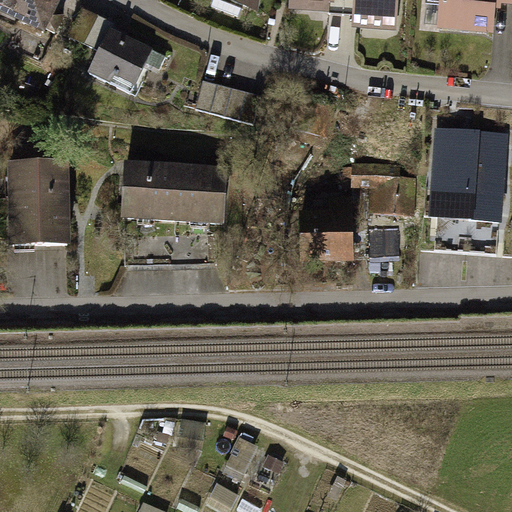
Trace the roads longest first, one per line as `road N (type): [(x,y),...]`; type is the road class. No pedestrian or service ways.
road 1 (residential): [(511,301),(0,314)]
road 2 (track): [(0,414),(139,410),(241,418),(447,511)]
road 3 (residential): [(511,95),(345,75),(229,46),(138,0)]
